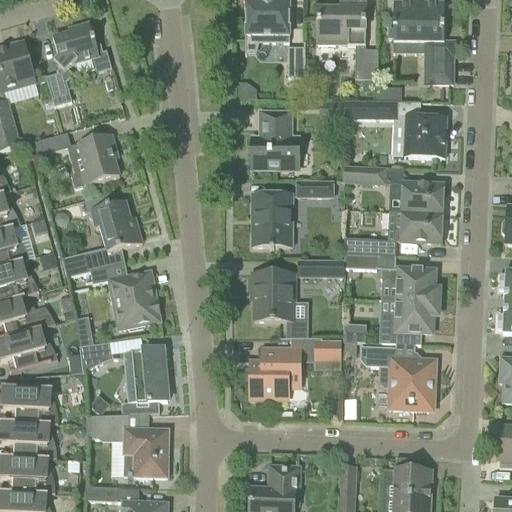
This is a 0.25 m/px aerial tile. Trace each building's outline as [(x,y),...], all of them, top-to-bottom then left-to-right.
[(425,7),(425,4),(411,4),(411,7),(393,7),(392,33),(388,33),(388,43),(393,43),(393,58),(422,58),(422,88),(452,89),(452,62),(454,62),(454,46),(443,46),(443,8),(425,7)] [(272,6),(272,5),(261,5),(261,6),(245,6),(244,59),(245,59),(245,58),(254,58),(258,47),(288,47),(289,7),(272,6)] [(365,54),(365,7),(339,7),(339,12),(317,12),(317,45),(347,46),(346,49),(355,49),(354,84),(362,84),(362,96),(374,96),(375,84),(376,84),(376,54),(365,54)] [(93,43),(92,43),(88,28),(68,34),(69,38),(52,42),(57,59),(52,66),(60,72),(56,74),(59,78),(45,82),(46,85),(49,95),(54,110),(70,105),(65,85),(72,78),(68,73),(71,69),(92,64),(95,77),(111,73),(106,55),(102,56),(100,49),(97,47),(94,47),(93,43)] [(23,46),(20,47),(17,45),(9,47),(7,50),(0,52),(0,98),(34,89),(46,85),(45,82),(44,78),(33,82),(23,46)] [(287,82),(303,82),(303,52),(287,52),(287,82)] [(344,124),(344,106),(320,106),(319,124),(344,124)] [(396,122),(396,107),(344,106),(344,124),(397,125),(397,129),(404,129),(402,161),(443,163),(445,123),(418,122),(396,122)] [(7,107),(0,109),(0,156),(20,151),(7,107)] [(291,119),(281,119),(261,118),(260,144),(252,144),(251,173),(299,174),(299,141),(291,141),(291,119)] [(42,158),(70,150),(66,136),(38,145),(42,158)] [(114,164),(117,163),(111,139),(75,149),(87,190),(118,181),(114,164)] [(343,171),(342,187),(385,189),(385,188),(386,172),(343,171)] [(3,179),(0,175),(0,199),(3,198),(11,195),(9,190),(7,184),(3,179)] [(333,202),(333,187),(295,185),(294,201),(333,202)] [(390,188),(389,200),(402,201),(401,218),(441,219),(441,216),(443,214),(443,206),(442,205),(442,190),(414,189),(402,189),(390,188)] [(11,212),(6,206),(3,198),(0,199),(0,235),(8,233),(7,232),(21,228),(16,219),(11,212)] [(293,200),(271,199),(251,199),(251,251),(269,252),(269,253),(293,254),(293,200)] [(105,200),(83,206),(86,217),(89,216),(105,212),(109,211),(105,200)] [(134,223),(129,224),(125,207),(109,211),(105,212),(89,216),(94,234),(99,233),(105,258),(141,248),(134,223)] [(511,211),(509,212),(508,211),(507,225),(504,225),(501,227),(501,237),(503,239),(506,240),(505,249),(511,249),(511,211)] [(387,245),(387,246),(394,246),(412,247),(440,248),(440,233),(442,232),(442,224),(441,223),(441,219),(401,218),(389,217),(387,245)] [(44,223),(31,227),(35,238),(47,235),(44,223)] [(23,249),(18,242),(8,233),(0,235),(0,271),(20,266),(19,265),(28,262),(27,259),(23,249)] [(345,243),(344,259),(372,260),(372,244),(345,243)] [(90,277),(100,275),(95,255),(61,264),(66,283),(90,277)] [(376,275),(376,260),(372,260),(344,259),(343,273),(376,275)] [(342,282),(342,265),(298,264),(297,281),(342,282)] [(32,282),(27,275),(20,266),(0,271),(0,308),(27,301),(26,300),(39,297),(38,292),(35,286),(32,282)] [(433,276),(405,275),(381,274),(380,285),(387,285),(387,289),(395,290),(394,305),(437,307),(438,294),(432,294),(433,276)] [(511,274),(504,274),(504,279),(498,278),(498,294),(503,294),(503,306),(511,306),(511,274)] [(92,289),(103,287),(100,275),(90,277),(92,289)] [(157,306),(155,306),(149,277),(127,281),(107,286),(117,336),(144,331),(143,327),(158,324),(158,319),(159,319),(157,306)] [(295,279),(271,279),(251,279),(251,306),(253,306),(253,326),(294,326),(295,279)] [(45,313),(36,314),(27,301),(0,308),(0,337),(2,343),(0,343),(0,344),(39,333),(54,328),(45,313)] [(437,320),(437,307),(394,305),(393,320),(386,319),(382,323),(381,348),(395,349),(420,350),(420,337),(430,338),(431,320),(437,320)] [(511,306),(503,306),(502,318),(497,318),(496,333),(501,334),(501,339),(511,339),(511,306)] [(65,325),(74,323),(72,314),(62,316),(65,325)] [(342,346),(364,347),(365,329),(343,328),(342,346)] [(47,345),(41,339),(39,333),(0,344),(0,367),(8,365),(11,377),(8,378),(9,379),(28,374),(56,364),(55,359),(52,353),(47,345)] [(90,336),(76,338),(79,352),(93,350),(90,336)] [(298,380),(298,367),(313,367),(313,375),(340,375),(341,348),(322,348),(322,344),(290,344),(290,356),(262,355),(262,367),(250,379),(250,403),(286,403),(286,380),(298,380)] [(107,366),(112,365),(110,348),(93,350),(79,352),(82,379),(86,376),(92,371),(99,368),(107,366)] [(390,364),(390,353),(360,351),(360,365),(366,371),(378,372),(377,388),(383,394),(387,394),(386,414),(427,416),(433,411),(435,366),(390,364)] [(162,353),(122,358),(126,408),(128,408),(129,420),(159,419),(159,407),(167,406),(162,353)] [(511,363),(500,363),(499,388),(503,388),(502,407),(511,407),(511,363)] [(81,379),(72,380),(73,389),(82,388),(81,379)] [(49,394),(21,392),(1,391),(1,393),(3,393),(3,398),(0,398),(0,414),(11,415),(10,427),(0,426),(48,429),(48,428),(58,428),(57,421),(56,414),(54,406),(49,394)] [(168,435),(128,434),(128,420),(86,422),(87,443),(98,444),(102,447),(121,446),(121,460),(124,460),(123,464),(124,471),(127,475),(132,478),(131,482),(166,483),(167,480),(170,477),(170,469),(167,466),(168,435)] [(49,435),(48,429),(0,426),(0,427),(2,428),(1,433),(0,433),(0,449),(9,450),(8,462),(0,461),(44,464),(56,463),(57,460),(56,451),(52,443),(49,435)] [(511,431),(497,431),(496,465),(498,465),(498,473),(511,473),(511,431)] [(77,432),(74,436),(75,440),(78,443),(82,442),(85,439),(84,435),(81,432),(77,432)] [(43,464),(44,464),(0,461),(0,462),(0,463),(0,484),(7,485),(7,497),(0,496),(41,499),(41,498),(55,498),(55,490),(54,483),(50,475),(44,469),(43,464)] [(297,511),(299,472),(268,471),(267,494),(249,493),(248,511),(293,511),(294,511),(297,511)] [(429,511),(431,476),(394,475),(392,511),(429,511)] [(115,507),(115,493),(85,492),(84,506),(115,507)] [(41,502),(41,499),(0,496),(0,511),(50,511),(45,505),(41,502)] [(353,511),(354,501),(337,500),(336,511),(353,511)] [(511,511),(511,503),(494,503),(493,511),(511,511)]
